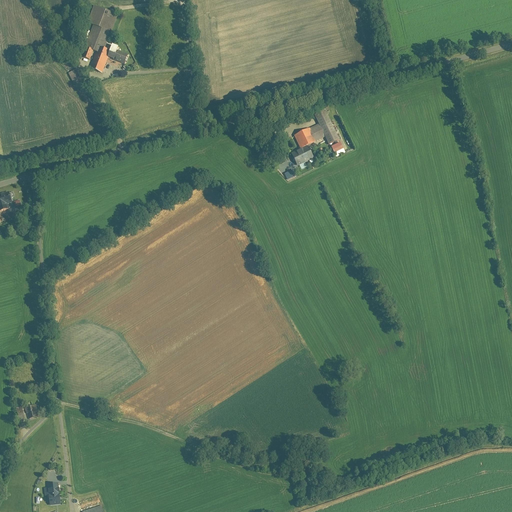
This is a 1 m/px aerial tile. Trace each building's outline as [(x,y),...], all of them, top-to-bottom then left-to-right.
[(98,52),(92,69),(103,73),(108,58),(126,66),(131,55),(112,46),(109,51),(106,50),(119,15),(99,8),(85,47),(87,48),(84,58),(90,60),(94,50),(98,52)] [(69,16),(55,23),(69,51),(83,44),(69,16)] [(70,75),(74,83),(84,79),(80,70),(70,75)] [(320,125),(295,137),(301,149),(326,138),(330,148),(343,142),(330,113),(317,119),(320,125)] [(292,155),(297,166),(314,158),(309,147),(292,155)] [(11,194),(0,197),(0,205),(2,211),(8,209),(6,202),(13,200),(11,194)] [(12,203),(14,209),(23,206),(21,201),(12,203)] [(38,406),(26,409),(29,420),(40,417),(38,406)] [(57,484),(49,485),(49,488),(45,489),(46,496),(49,496),(50,505),(60,504),(58,489),(57,484)]
